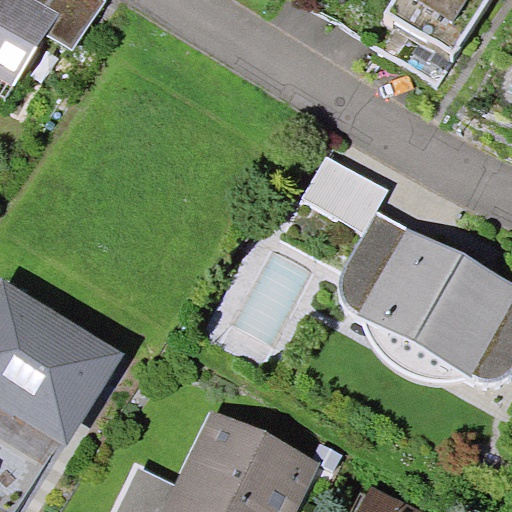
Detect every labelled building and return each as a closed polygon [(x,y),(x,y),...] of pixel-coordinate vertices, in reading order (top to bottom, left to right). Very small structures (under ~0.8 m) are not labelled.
[(0,0),(0,77),(14,86),(46,33),(73,50),(107,1),(105,0),(0,0)] [(391,0),(384,12),(455,56),(489,0),(391,0)] [(14,86),(0,77),(0,95),(6,99),(14,86)] [(377,212),(390,191),(327,155),(302,198),(364,233),(376,212),(377,212)] [(339,277),(339,287),(339,296),(342,305),(347,311),(358,317),(365,319),(365,325),(369,336),(375,344),(382,353),(390,361),(397,367),(408,374),(413,376),(426,380),(435,383),(442,383),(451,383),(459,382),(466,380),(473,376),(482,378),(491,379),(499,376),(508,374),(511,372),(511,284),(377,212),(376,212),(364,233),(339,277)] [(124,353),(1,279),(0,280),(0,403),(69,445),(124,353)] [(295,511),(321,463),(212,409),(175,483),(160,511),(295,511)] [(160,511),(175,483),(140,465),(116,511),(160,511)] [(423,511),(370,486),(365,495),(357,511),(423,511)] [(357,511),(365,495),(360,493),(351,511),(357,511)]
